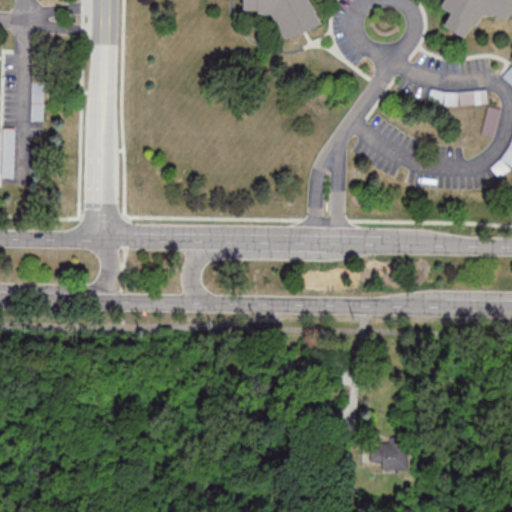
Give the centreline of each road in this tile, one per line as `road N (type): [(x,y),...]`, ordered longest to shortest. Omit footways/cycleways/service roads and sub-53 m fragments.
road 1 (tertiary): [(0,297),(511,308)]
road 2 (tertiary): [(511,247),(102,239)]
road 3 (tertiary): [(384,245),(336,257),(205,255),(190,264),(188,286),(200,302)]
road 4 (tertiary): [(0,289),(91,290),(111,278),(113,259),(102,239)]
road 5 (residential): [(106,8),(51,11),(30,21),(106,28)]
road 6 (tertiary): [(387,306),(511,298)]
